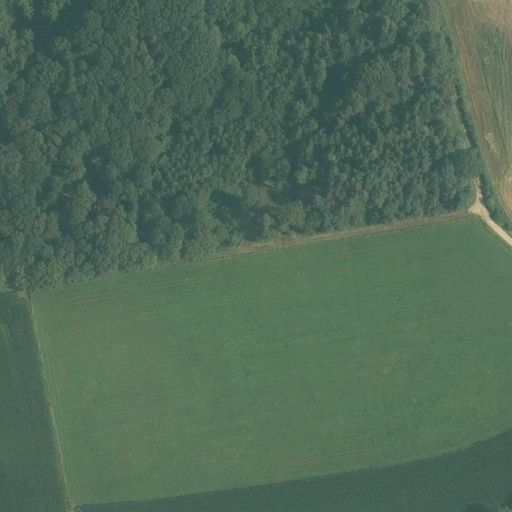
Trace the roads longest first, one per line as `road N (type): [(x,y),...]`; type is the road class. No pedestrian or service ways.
road 1 (track): [(482,208),(0,288)]
road 2 (track): [(427,0),(476,192),(511,243)]
